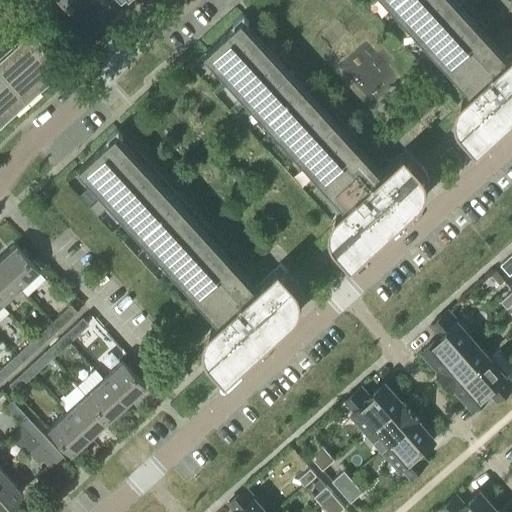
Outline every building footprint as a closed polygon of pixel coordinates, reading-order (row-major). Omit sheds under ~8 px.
[(460,101),(458,105),(457,107),(457,109),(456,114),(456,116),(457,119),(457,121),(458,124),(460,127),(461,129),(479,148),(511,117),(511,52),(504,60),(449,0),(396,0),(475,87),(472,90),(471,89),(468,92),(468,93),(463,97),(461,100),(460,101)] [(333,219),(332,222),(331,226),(331,229),(331,233),(332,237),(334,241),(336,244),(353,263),(421,200),(424,197),(426,194),(428,190),(429,186),(429,182),(428,179),(427,175),(427,173),(425,169),(423,168),(406,149),(378,174),(241,24),(243,22),(244,22),(245,21),(243,19),(207,53),(208,54),(209,53),(212,51),(350,201),(346,205),(345,204),(342,207),(338,212),(336,213),(334,217),(333,219)] [(0,111),(21,92),(23,95),(49,72),(47,69),(58,59),(62,63),(64,62),(30,24),(29,26),(33,30),(0,59),(0,111)] [(206,337),(205,341),(205,343),(205,348),(206,352),(208,356),(210,359),(227,378),(295,315),(298,312),(300,309),(302,305),(302,303),(303,299),(303,295),(302,292),(301,288),(299,284),(297,283),(280,264),(253,289),(115,139),(118,137),(119,136),(118,134),(81,168),(82,170),(84,168),(83,168),(86,166),(223,315),(220,318),(220,317),(219,319),(220,319),(212,327),(209,330),(207,334),(206,337)] [(38,271),(39,270),(15,244),(14,244),(15,245),(0,258),(0,265),(19,286),(37,270),(38,271)] [(0,301),(1,303),(19,286),(0,265),(0,301)] [(511,302),(511,289),(501,300),(507,307),(511,302)] [(58,329),(59,329),(78,312),(71,305),(52,322),(58,329)] [(440,366),(472,337),(448,309),(431,325),(439,335),(424,348),(440,366)] [(70,341),(89,324),(82,317),(63,334),(70,341)] [(40,346),(58,329),(52,322),(34,339),(40,346)] [(52,358),(70,341),(63,334),(45,351),(52,358)] [(457,385),(489,357),(472,337),(440,366),(441,367),(439,368),(454,385),(456,384),(457,385)] [(22,363),(40,346),(34,339),(15,356),(22,363)] [(34,374),(52,358),(45,351),(27,367),(34,374)] [(0,375),(3,379),(22,363),(15,356),(0,369),(0,375)] [(511,382),(489,357),(457,385),(473,403),(488,390),(496,400),(511,386),(511,382)] [(144,386),(145,385),(122,359),(121,360),(121,361),(103,378),(126,402),(144,386)] [(14,392),(34,374),(27,367),(8,385),(14,392)] [(108,419),(126,402),(103,378),(85,394),(108,419)] [(402,400),(386,382),(371,395),(362,385),(344,400),(369,429),(402,400)] [(90,435),(108,419),(85,394),(67,411),(90,435)] [(23,425),(29,419),(12,399),(5,405),(23,425)] [(385,447),(418,418),(419,417),(403,399),(402,400),(369,429),(385,447)] [(90,435),(67,411),(49,427),(48,427),(71,453),(72,453),(72,452),(90,435)] [(419,451),(434,437),(418,418),(385,447),(410,476),(427,460),(419,451)] [(39,443),(46,437),(29,419),(23,425),(39,443)] [(56,462),(63,455),(46,437),(39,443),(56,462)] [(335,459),(323,445),(311,455),(323,469),(335,459)] [(305,485),(317,475),(311,468),(299,478),(305,485)] [(339,487),(351,477),(345,470),(333,480),(339,487)] [(21,491),(5,473),(0,477),(0,511),(23,492),(22,491),(21,491)] [(363,491),(351,477),(339,487),(351,501),(363,491)] [(267,511),(246,486),(228,502),(237,511),(235,511),(267,511)] [(321,503),(333,493),(327,486),(315,496),(321,503)] [(339,511),(345,507),(333,493),(321,503),(328,511),(339,511)] [(492,511),(477,494),(461,507),(453,497),(435,511),(492,511)]
